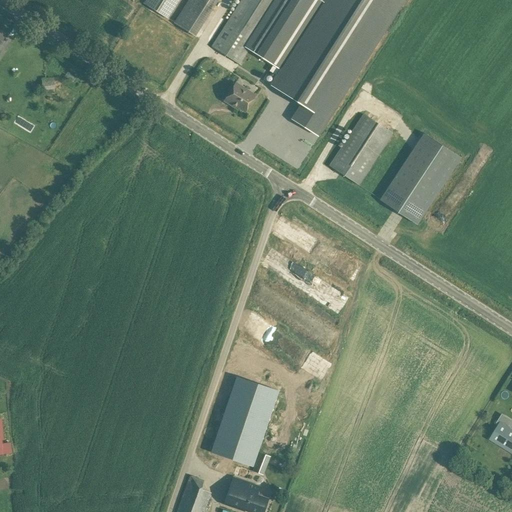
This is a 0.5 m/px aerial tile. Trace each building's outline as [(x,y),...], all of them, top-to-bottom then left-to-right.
[(144,0),(143,3),(168,19),(179,0),(144,0)] [(241,0),(212,47),(239,64),(248,49),(279,0),(241,0)] [(279,0),(248,49),(262,58),(298,0),(279,0)] [(298,0),(262,58),(273,65),(269,71),(275,75),(269,84),(301,104),(292,119),(316,135),(402,0),(298,0)] [(179,16),(174,23),(195,36),(199,29),(179,16)] [(41,90),(54,90),(54,77),(41,77),(41,90)] [(224,101),(231,105),(232,104),(245,112),(255,95),(235,83),(224,101)] [(330,166),(358,185),(392,133),(364,114),(330,166)] [(462,157),(425,133),(381,200),(418,224),(462,157)] [(236,376),(211,452),(253,467),(278,391),(236,376)] [(9,435),(2,436),(1,419),(0,418),(0,453),(2,453),(25,451),(22,417),(7,418),(9,435)] [(501,421),(489,440),(511,453),(511,431),(509,430),(511,427),(501,421)] [(254,471),(264,475),(271,456),(260,452),(254,471)] [(201,489),(204,480),(190,475),(176,511),(203,511),(211,492),(201,489)] [(233,477),(224,504),(244,511),(244,510),(249,511),(263,511),(268,498),(257,494),(260,486),(233,477)]
